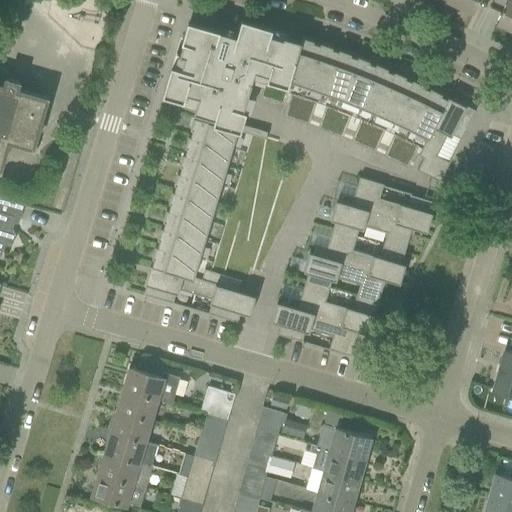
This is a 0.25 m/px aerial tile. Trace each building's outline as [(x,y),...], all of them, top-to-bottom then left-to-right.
[(451,0),(451,2),(473,12),(478,0),(451,0)] [(511,0),(506,0),(496,23),(511,30),(511,0)] [(242,18),(237,35),(190,21),(180,54),(185,56),(182,67),(172,64),(163,94),(184,101),(187,92),(199,95),(194,112),(195,112),(193,118),(238,131),(249,134),(251,127),(240,124),(256,70),(269,74),(267,79),(288,86),(290,80),(289,80),(302,40),(300,40),(284,35),(284,37),(271,34),(273,27),(242,18)] [(314,40),(302,36),(300,40),(302,40),(289,80),(290,80),(308,85),(321,45),(320,44),(313,42),(314,40)] [(333,46),(321,42),(320,44),(321,45),(308,85),(326,92),(340,51),(339,51),(332,48),(333,46)] [(352,53),(339,48),(339,51),(340,51),(326,92),(343,98),(358,58),(357,57),(351,55),(352,53)] [(370,60),(358,55),(357,57),(358,58),(343,98),(360,105),(377,65),(375,65),(369,62),(370,60)] [(388,68),(376,62),(375,65),(377,65),(360,105),(377,112),(395,73),(393,72),(387,70),(388,68)] [(406,76),(395,70),(393,72),(395,73),(377,112),(394,120),(413,81),(412,81),(406,78),(406,76)] [(0,168),(1,169),(9,139),(33,147),(47,97),(17,89),(19,82),(0,76),(0,168)] [(425,84),(413,78),(412,81),(413,81),(394,120),(411,128),(431,90),(429,89),(423,86),(425,84)] [(411,128),(427,137),(447,97),(441,95),(442,93),(430,87),(429,89),(431,90),(411,128)] [(283,116),(296,121),(303,97),(290,93),(287,104),(283,116)] [(303,97),(296,121),(308,125),(309,124),(317,101),(303,97)] [(417,170),(439,181),(449,161),(436,155),(448,132),(461,139),(476,110),(473,108),(472,109),(458,102),(458,103),(447,97),(427,137),(418,155),(423,157),(417,170)] [(317,128),(330,133),(338,110),(325,105),(318,127),(317,128)] [(338,110),(330,133),(342,138),(342,137),(351,115),(338,110)] [(188,135),(188,136),(232,149),(237,131),(193,118),(190,128),(193,129),(191,135),(188,135)] [(363,146),(373,124),(360,118),(351,141),(363,146)] [(385,129),(373,124),(363,146),(375,152),(375,151),(385,129)] [(395,162),(406,140),(394,133),(384,155),(384,156),(395,162)] [(186,152),(227,165),(232,149),(188,136),(185,147),(187,147),(186,152)] [(419,146),(406,140),(395,162),(407,168),(408,166),(419,146)] [(180,171),(222,183),(227,165),(186,152),(185,154),(183,153),(179,165),(182,166),(180,171)] [(175,189),(216,202),(222,183),(180,171),(180,172),(177,171),(174,183),(176,184),(175,189)] [(423,230),(431,201),(411,195),(411,193),(410,193),(406,205),(379,197),(383,184),(359,176),(351,204),(388,215),(387,219),(412,226),(412,227),(423,230)] [(169,208),(211,220),(216,202),(175,189),(174,191),(172,190),(168,202),(171,203),(169,208)] [(0,256),(1,256),(5,241),(13,244),(15,235),(12,229),(8,228),(10,221),(19,223),(24,204),(0,196),(0,256)] [(404,254),(412,227),(412,226),(387,219),(388,215),(351,204),(340,201),(332,228),(356,235),(358,228),(364,229),(365,226),(387,232),(382,248),(404,254)] [(164,226),(205,239),(211,220),(169,208),(169,209),(166,208),(163,220),(165,221),(164,226)] [(200,257),(205,239),(164,226),(163,227),(161,227),(157,239),(160,239),(158,245),(200,257)] [(385,279),(396,282),(404,254),(382,248),(380,254),(374,252),(373,256),(352,250),(356,235),(332,228),(324,255),(361,266),(360,270),(385,278),(385,279)] [(152,264),(194,277),(200,257),(158,245),(158,246),(155,245),(152,257),(154,258),(152,264)] [(355,298),(377,304),(385,279),(385,278),(360,270),(361,266),(324,255),(314,252),(305,280),(329,287),(331,280),(335,281),(337,276),(360,283),(355,298)] [(199,278),(194,277),(152,264),(143,294),(173,302),(177,288),(195,293),(199,278)] [(199,278),(195,293),(212,299),(208,313),(237,322),(241,311),(250,314),(256,295),(238,290),(240,281),(204,270),(201,279),(199,278)] [(358,330),(369,333),(377,304),(355,298),(352,307),(347,305),(346,308),(324,302),(329,287),(305,280),(297,307),(334,318),(333,322),(358,329),(358,330)] [(277,301),(272,320),(281,323),(277,334),(302,341),(306,327),(332,335),(328,349),(350,355),(358,330),(358,329),(333,322),(334,318),(297,307),(287,304),(278,301),(277,301)] [(511,352),(504,350),(493,389),(511,394),(511,352)] [(144,358),(141,370),(154,374),(158,362),(144,358)] [(122,389),(158,399),(159,399),(171,403),(178,377),(162,373),(161,376),(154,374),(141,370),(129,367),(122,389)] [(201,412),(206,413),(227,420),(234,394),(209,386),(201,412)] [(122,389),(116,410),(152,420),(158,399),(122,389)] [(273,394),(270,405),(285,409),(288,398),(273,394)] [(298,402),(294,414),(307,418),(311,405),(298,402)] [(256,428),(277,434),(283,412),(262,406),(256,428)] [(116,410),(110,431),(146,442),(152,420),(116,410)] [(227,420),(206,413),(199,434),(220,441),(227,420)] [(285,419),(281,432),(301,437),(304,424),(285,419)] [(311,443),(311,444),(365,459),(372,437),(324,424),(318,443),(318,445),(311,443)] [(277,434),(256,428),(250,449),(271,455),(277,434)] [(110,431),(103,451),(153,466),(159,445),(146,442),(110,431)] [(220,441),(199,434),(193,456),(214,462),(220,441)] [(323,470),(360,480),(365,459),(311,444),(309,451),(316,453),(312,466),(323,470)] [(271,455),(250,449),(244,470),(265,476),(271,455)] [(153,466),(103,451),(97,473),(146,487),(153,466)] [(184,453),(178,474),(187,476),(193,456),(184,453)] [(214,462),(193,456),(187,476),(208,483),(214,462)] [(277,479),(265,476),(244,470),(238,491),(259,497),(259,498),(270,501),(277,479)] [(354,501),(360,480),(323,470),(317,491),(354,501)] [(146,487),(97,473),(91,494),(127,505),(128,502),(140,506),(146,487)] [(494,473),(488,494),(511,500),(511,477),(494,473)] [(208,483),(187,476),(180,498),(201,504),(208,483)] [(231,511),(254,511),(259,498),(259,497),(238,491),(231,511)] [(311,511),(312,511),(350,511),(354,501),(317,491),(311,511)] [(511,511),(511,500),(488,494),(483,511),(511,511)] [(198,511),(201,504),(180,498),(175,511),(198,511)]
